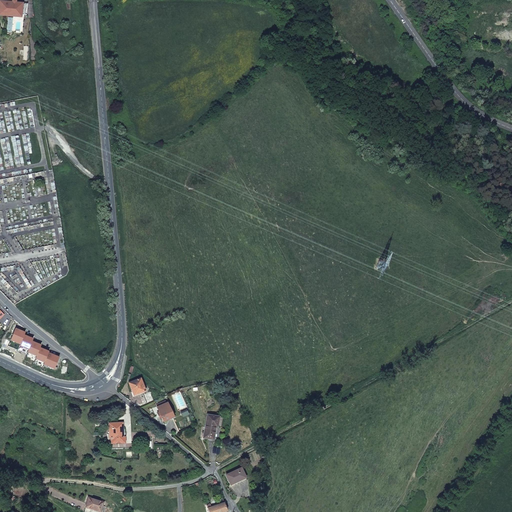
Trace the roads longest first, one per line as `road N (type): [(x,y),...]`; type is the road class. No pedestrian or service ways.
road 1 (secondary): [(93,0),(122,332),(118,358),(102,380)]
road 2 (track): [(511,300),(212,471)]
road 3 (secondary): [(511,128),(462,100),(390,0)]
road 4 (residential): [(212,471),(102,380)]
road 5 (residential): [(102,380),(0,295)]
